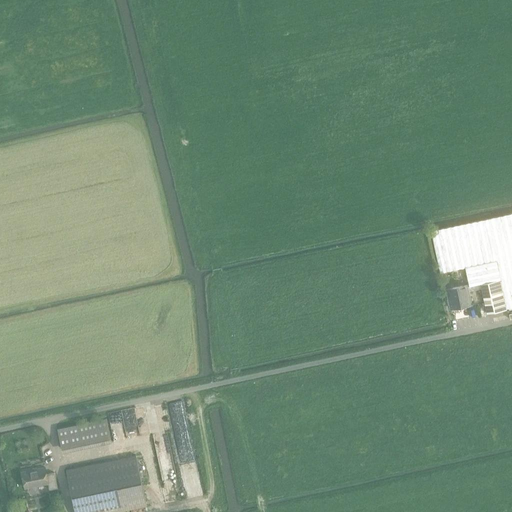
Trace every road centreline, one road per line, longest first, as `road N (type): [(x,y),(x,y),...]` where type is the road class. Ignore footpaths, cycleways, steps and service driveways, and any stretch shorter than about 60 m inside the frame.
road 1 (track): [(195,407),(225,400),(237,411),(259,502)]
road 2 (track): [(191,391),(215,493),(208,511)]
